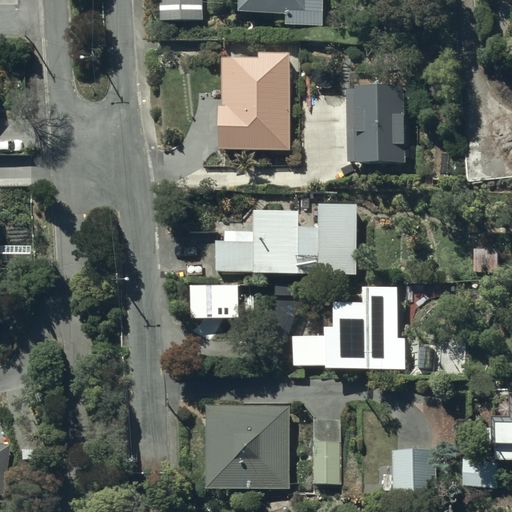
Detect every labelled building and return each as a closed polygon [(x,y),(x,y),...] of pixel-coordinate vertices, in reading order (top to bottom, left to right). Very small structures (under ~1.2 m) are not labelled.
[(161,0),(161,29),(203,28),(203,4),(202,0),(161,0)] [(323,32),(324,0),(240,0),(241,25),(287,24),(287,33),(323,32)] [(224,118),(220,118),(221,161),(293,160),(291,62),(260,62),(260,69),(223,70),(224,118)] [(405,101),(349,102),(350,174),(357,174),(357,178),(406,178),(405,101)] [(300,223),(255,223),(255,237),(225,238),(225,248),(217,248),(217,277),(256,276),(256,285),(358,285),(358,214),(319,214),(320,236),(300,236),(300,223)] [(188,293),(188,313),(233,313),(233,293),(188,293)] [(328,371),(328,382),(407,380),(406,342),(401,343),(400,293),(365,293),(366,315),(336,316),(337,342),(295,343),(295,372),(328,371)] [(291,405),(207,404),(205,487),(290,489),(291,405)] [(511,465),(511,404),(507,404),(508,426),(490,426),(491,456),(494,456),(494,466),(511,465)] [(313,426),(314,492),(342,489),(341,423),(313,426)] [(429,495),(429,450),(393,450),(393,495),(429,495)] [(470,494),(473,494),(500,494),(500,476),(470,476),(470,494)]
